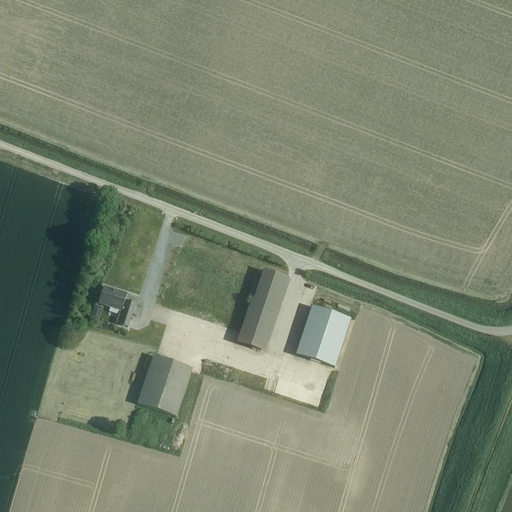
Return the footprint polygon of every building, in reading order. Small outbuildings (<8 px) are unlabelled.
[(247,301),(251,302),(236,344),(265,354),(290,280),(263,271),(259,282),(254,280),(247,301)] [(120,311),(116,325),(127,329),(135,305),(125,301),(127,295),(103,288),(98,304),(120,311)] [(151,306),(150,314),(159,315),(160,307),(151,306)] [(334,370),(350,321),(312,308),(295,357),(334,370)] [(153,357),(137,406),(176,418),(192,370),(153,357)] [(333,387),(286,374),(281,391),(328,404),(333,387)]
